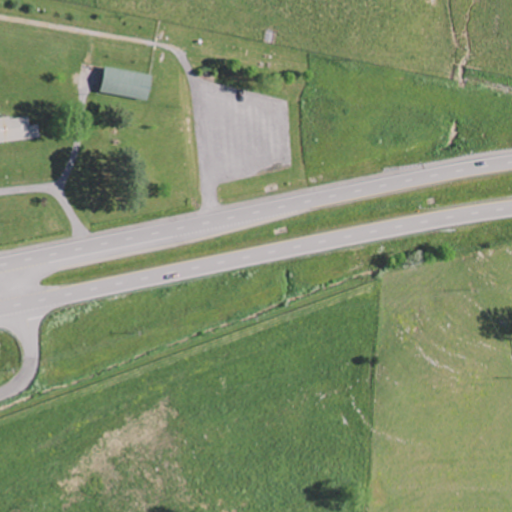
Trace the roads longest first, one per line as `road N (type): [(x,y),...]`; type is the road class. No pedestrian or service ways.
road 1 (trunk): [(511,162),(0,265)]
road 2 (trunk): [(0,309),(511,208)]
road 3 (residential): [(20,261),(31,362),(0,395)]
